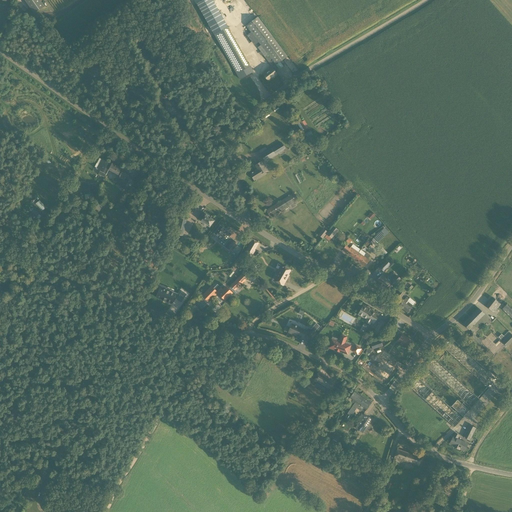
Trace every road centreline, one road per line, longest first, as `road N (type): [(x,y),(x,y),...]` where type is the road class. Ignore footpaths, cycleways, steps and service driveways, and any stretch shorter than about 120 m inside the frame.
road 1 (unclassified): [(380,404),(345,365),(277,333),(215,327),(0,253)]
road 2 (track): [(331,274),(252,318),(181,376),(107,511)]
road 3 (unclassified): [(245,221),(0,51)]
road 4 (unclassified): [(433,336),(245,221)]
road 5 (unclassified): [(426,0),(285,86)]
road 6 (unclassified): [(245,221),(233,143),(243,121),(285,86)]
road 7 (unclassified): [(511,475),(420,446),(380,404)]
road 8 (unclassified): [(433,336),(475,296),(511,243)]
